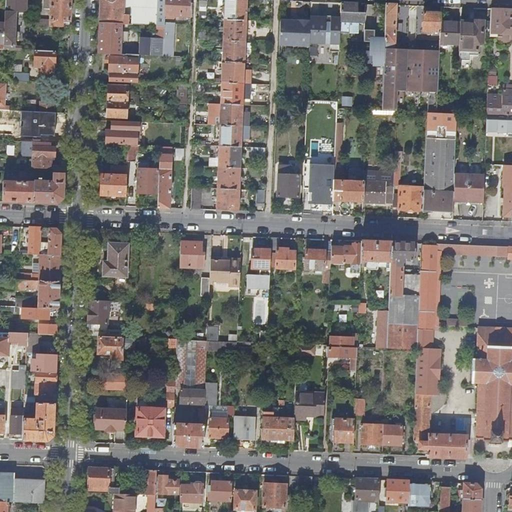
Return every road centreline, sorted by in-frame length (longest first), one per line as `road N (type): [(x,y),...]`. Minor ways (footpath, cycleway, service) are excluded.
road 1 (residential): [(75,218),(511,234)]
road 2 (residential): [(494,477),(68,455)]
road 3 (residential): [(75,218),(68,455)]
road 4 (residential): [(86,0),(75,218)]
